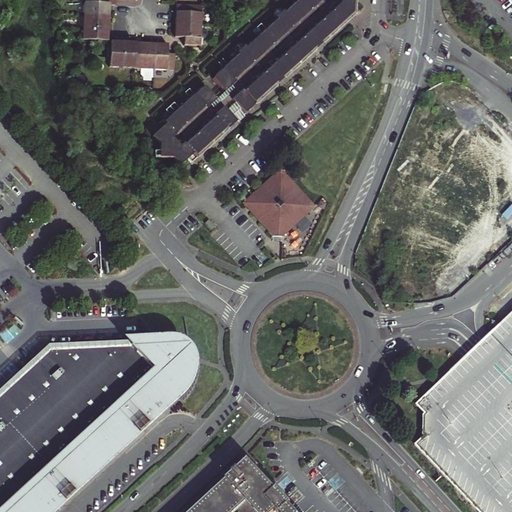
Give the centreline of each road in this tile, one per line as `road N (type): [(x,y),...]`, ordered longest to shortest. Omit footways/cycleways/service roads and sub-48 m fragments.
road 1 (secondary): [(346,293),(345,260),(414,86),(430,0)]
road 2 (secondary): [(415,0),(392,106),(319,261),(301,279)]
road 3 (secondary): [(244,370),(221,416),(120,511)]
road 4 (tertiary): [(305,410),(362,437),(436,511)]
road 5 (tertiary): [(455,511),(363,411),(355,387)]
road 6 (secondary): [(163,511),(282,406)]
road 7 (secondary): [(301,279),(274,286),(247,312),(239,341),(244,370)]
